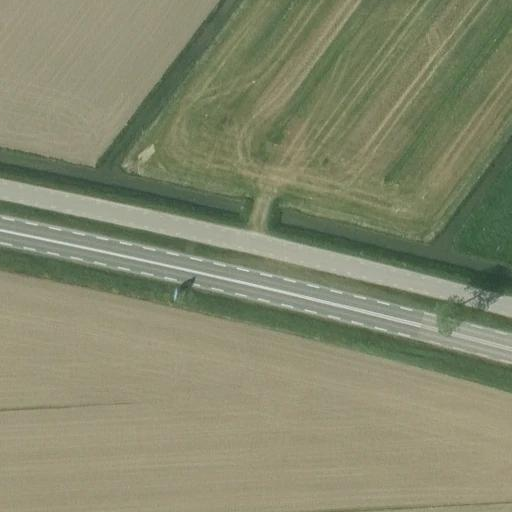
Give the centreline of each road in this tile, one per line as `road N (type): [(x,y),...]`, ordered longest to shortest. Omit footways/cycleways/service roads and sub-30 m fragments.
road 1 (primary): [(511,352),(346,308),(0,236)]
road 2 (unclassified): [(0,193),(511,307)]
